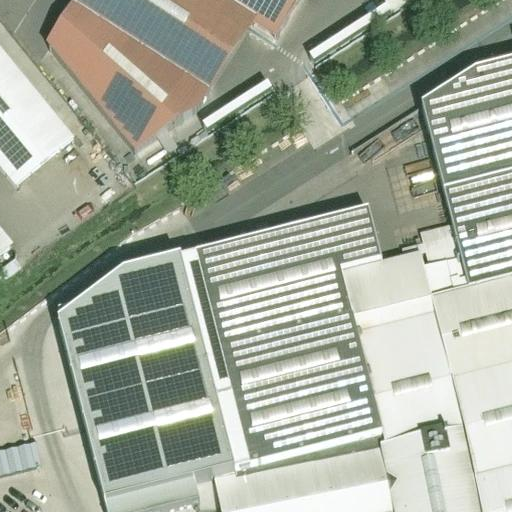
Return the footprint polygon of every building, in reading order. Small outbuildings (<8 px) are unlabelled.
[(282,46),(309,0),(79,0),(47,51),(132,161),(199,122),(255,29),(282,46)] [(377,0),(387,16),(412,0),(377,0)] [(0,173),(14,191),(72,144),(0,56),(0,173)] [(368,220),(199,262),(124,281),(58,330),(105,511),(180,511),(199,507),(194,488),(213,483),(219,511),(511,511),(511,68),(475,77),(421,115),(450,231),(417,240),(423,259),(380,269),(368,220)] [(0,255),(11,247),(0,233),(0,255)]
